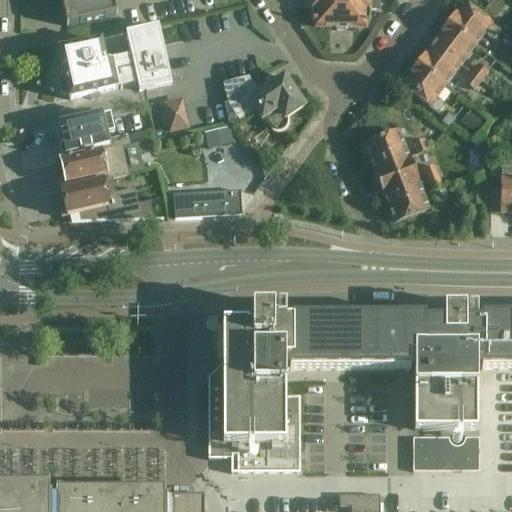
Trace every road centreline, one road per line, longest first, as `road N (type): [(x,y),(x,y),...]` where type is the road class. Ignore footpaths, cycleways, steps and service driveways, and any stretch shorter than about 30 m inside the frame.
road 1 (primary): [(369,271),(171,279)]
road 2 (residential): [(344,96),(328,127),(371,250),(369,271)]
road 3 (primary): [(171,279),(0,279)]
road 4 (residential): [(171,442),(171,279)]
road 5 (primary): [(511,272),(369,271)]
road 6 (residential): [(344,96),(365,82),(425,0)]
road 7 (residential): [(267,0),(344,96)]
